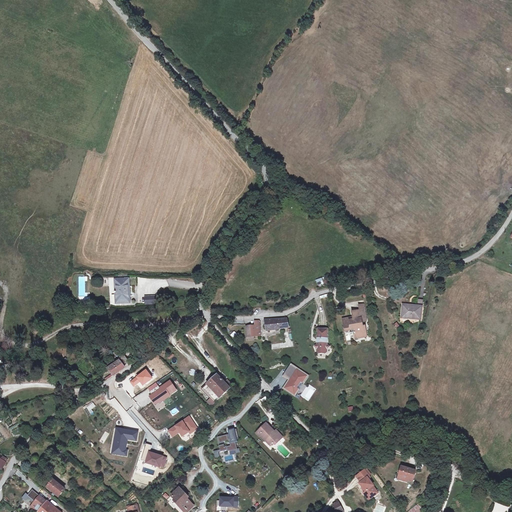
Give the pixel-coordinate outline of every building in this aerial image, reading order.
[(78,277),(79,300),(88,299),(87,293),(85,293),(85,281),(88,281),(87,277),(78,277)] [(322,278),(315,280),(318,286),(324,284),(322,278)] [(128,280),(115,280),(116,303),(129,302),(128,280)] [(404,305),(403,318),(421,320),(422,307),(418,307),(404,305)] [(351,318),(343,319),(345,332),(350,331),(350,333),(354,333),(355,339),(367,337),(366,333),(365,331),(363,329),(362,329),(362,328),(363,327),(362,322),(366,321),(366,320),(365,310),(361,311),(352,312),(353,318),(354,320),(351,321),(351,318)] [(287,320),(265,320),(266,331),(288,328),(287,320)] [(247,337),(260,336),(259,321),(254,322),(255,326),(246,327),(247,337)] [(317,345),(315,347),(317,349),(317,351),(319,353),(325,353),(327,352),(327,349),(329,347),(327,345),(327,342),(327,339),(328,335),(327,334),(328,333),(328,329),(326,329),(326,331),(320,330),(320,329),(318,329),(318,333),(319,334),(317,335),(317,339),(319,339),(319,342),(317,342),(317,345)] [(108,368),(108,369),(112,374),(113,376),(125,368),(123,365),(129,361),(124,355),(118,359),(119,361),(112,366),(108,368)] [(283,375),(290,379),(284,388),(295,395),(299,389),(297,388),(301,382),(303,383),(308,376),(290,365),(283,375)] [(217,376),(203,390),(211,398),(215,403),(233,386),(227,381),(225,383),(217,376)] [(152,395),(150,397),(153,401),(157,399),(159,402),(160,403),(170,396),(169,395),(176,391),(170,382),(163,386),(164,387),(161,390),(158,386),(150,392),(152,395)] [(114,397),(110,401),(114,406),(118,403),(114,397)] [(99,400),(93,404),(98,411),(104,407),(99,400)] [(178,425),(169,431),(172,436),(179,432),(183,437),(189,433),(190,434),(196,430),(193,425),(194,424),(189,417),(182,422),(183,422),(178,425)] [(266,424),(257,432),(260,435),(271,446),(274,443),(281,436),(278,432),(275,434),(274,433),(274,432),(266,424)] [(117,429),(113,448),(125,450),(126,445),(125,445),(126,439),(136,441),(138,433),(117,429)] [(229,442),(231,447),(225,448),(224,445),(219,447),(220,451),(221,452),(227,450),(228,452),(236,449),(237,449),(236,443),(237,442),(237,440),(238,440),(236,430),(228,432),(229,436),(227,437),(227,436),(217,438),(219,445),(224,443),(229,442)] [(99,441),(104,444),(109,434),(105,431),(99,441)] [(281,436),(274,443),(275,445),(283,438),(281,436)] [(146,444),(141,460),(147,462),(146,464),(160,468),(160,467),(164,468),(167,459),(150,453),(152,446),(146,444)] [(0,459),(0,470),(1,471),(7,463),(6,463),(8,460),(3,457),(1,460),(0,459)] [(35,460),(27,468),(33,474),(41,466),(35,460)] [(401,467),(398,477),(407,480),(407,481),(412,482),(416,472),(410,470),(407,469),(408,467),(403,465),(403,468),(401,467)] [(364,471),(356,477),(361,483),(359,484),(365,492),(363,493),(367,498),(369,496),(371,498),(378,493),(372,487),(373,486),(369,480),(370,479),(364,471)] [(53,480),(47,488),(53,493),(57,496),(59,497),(60,496),(60,495),(64,491),(65,490),(53,480)] [(180,489),(173,497),(179,504),(178,505),(184,511),(192,504),(185,497),(186,495),(180,489)] [(35,502),(30,507),(36,511),(60,511),(58,510),(57,511),(47,503),(48,502),(48,501),(47,502),(40,496),(33,490),(28,496),(35,502)] [(229,499),(221,498),(221,507),(238,507),(238,497),(233,497),(233,499),(229,499)] [(419,503),(407,511),(419,511),(423,509),(419,503)]
